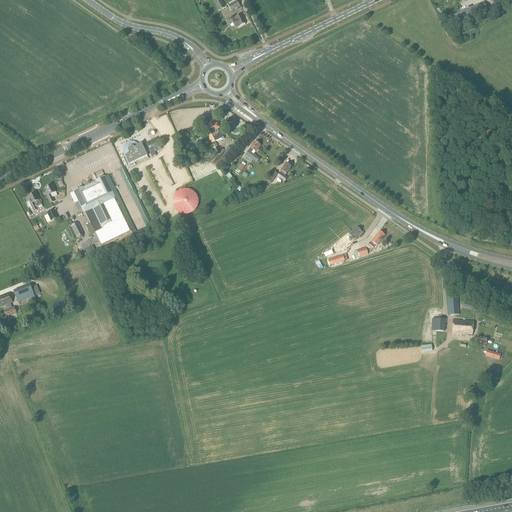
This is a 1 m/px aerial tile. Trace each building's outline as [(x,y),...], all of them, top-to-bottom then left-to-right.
[(212,0),(219,11),(225,8),(221,0),(212,0)] [(240,7),(237,1),(228,5),(231,12),(240,7)] [(461,13),(461,12),(451,16),(455,26),(488,13),(484,4),(461,13)] [(243,17),(241,14),(234,18),(235,20),(232,21),(235,28),(246,24),(243,19),(244,19),(243,17)] [(209,119),(202,122),(208,133),(210,132),(215,142),(221,139),(222,140),(224,139),(224,138),(220,129),(217,124),(215,125),(211,118),(209,119)] [(125,156),(123,158),(127,166),(147,156),(141,142),(139,144),(135,142),(130,141),(126,144),(123,147),(123,152),(125,156)] [(253,150),(256,152),(260,146),(255,142),(250,148),(249,151),(243,158),(251,163),(253,160),(257,163),(260,159),(252,153),(253,150)] [(220,156),(225,161),(234,152),(228,146),(224,151),(221,148),(217,153),(220,156)] [(158,147),(152,150),(154,156),(161,153),(158,147)] [(218,169),(225,161),(220,156),(212,164),(218,169)] [(287,178),(285,176),(291,167),(286,164),(282,171),(280,173),(277,177),(285,182),(287,178)] [(278,174),(274,171),(267,181),(271,184),(278,174)] [(80,204),(84,214),(84,213),(101,248),(132,232),(105,177),(95,182),(96,183),(92,184),(90,181),(88,182),(87,183),(88,186),(84,188),(83,187),(70,194),(76,206),(80,204)] [(55,192),(52,185),(45,189),(47,192),(46,192),(50,201),(54,200),(52,196),(52,195),(54,197),(58,195),(56,192),(55,192)] [(193,191),(189,190),(184,189),(180,190),(177,193),(174,197),(173,201),(173,205),(175,209),(178,212),(182,214),(187,215),(191,214),(195,211),(197,207),(198,203),(198,199),(196,195),(193,191)] [(42,205),(38,197),(37,197),(35,193),(26,198),(28,201),(29,201),(34,211),(37,210),(36,208),(42,205)] [(54,211),(48,214),(52,221),(58,218),(54,211)] [(72,226),(77,238),(84,234),(78,223),(76,223),(73,224),(72,226)] [(351,237),(349,239),(351,241),(353,239),(354,240),(362,232),(357,227),(349,235),(351,237)] [(370,242),(367,247),(371,252),(375,246),(376,247),(377,246),(385,235),(379,232),(377,235),(377,234),(372,242),(371,243),(370,242)] [(349,247),(347,241),(335,246),(337,252),(349,247)] [(366,248),(363,249),(354,252),(356,258),(359,257),(359,258),(368,255),(366,248)] [(329,266),(348,260),(346,255),(341,256),(327,261),(329,266)] [(14,291),(18,302),(34,296),(30,284),(14,291)] [(12,303),(8,294),(0,297),(0,304),(1,307),(12,303)] [(458,296),(447,297),(449,316),(460,315),(458,296)] [(54,309),(66,304),(64,299),(52,304),(54,309)] [(465,301),(463,308),(474,310),(476,304),(465,301)] [(4,310),(7,318),(17,314),(14,307),(4,310)] [(445,320),(432,319),(432,331),(444,332),(445,320)] [(453,320),(452,333),(467,334),(467,336),(472,337),(472,335),(473,335),(474,322),(453,320)] [(478,336),(476,342),(486,345),(488,338),(478,336)] [(487,350),(485,355),(499,360),(501,355),(487,350)]
